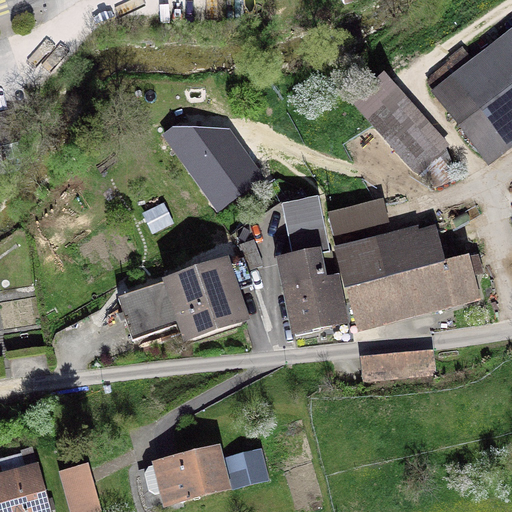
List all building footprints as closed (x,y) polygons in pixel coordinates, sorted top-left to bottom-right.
[(511,149),(511,28),(430,92),(488,168),(511,149)] [(412,172),(430,181),(434,188),(459,180),(447,149),(450,146),(383,72),(351,103),(412,172)] [(178,120),(211,168),(230,155),(227,151),(236,145),(228,134),(231,132),(219,115),(217,117),(209,105),(201,111),(198,107),(178,120)] [(281,205),(291,256),(320,250),(321,254),(330,253),(319,197),(281,205)] [(390,224),(383,199),(327,214),(334,239),(390,224)] [(440,210),(435,213),(433,220),(437,226),(443,227),(449,223),(450,217),(447,211),(440,210)] [(418,219),(417,224),(421,229),(427,229),(431,226),(432,220),(428,216),(422,215),(418,219)] [(418,226),(332,248),(344,293),(347,292),(358,334),(481,302),(474,277),(484,275),(479,255),(469,257),(445,263),(436,227),(419,232),(418,226)] [(238,245),(243,260),(245,259),(249,272),(263,267),(254,240),(238,245)] [(336,277),(330,253),(321,254),(320,250),(291,256),(275,259),(292,337),(349,325),(345,306),(336,277)] [(162,281),(163,285),(177,327),(183,345),(251,322),(240,291),(254,286),(249,272),(245,259),(243,260),(230,264),(228,259),(162,281)] [(132,342),(177,327),(163,285),(118,299),(123,313),(118,315),(120,322),(125,321),(132,342)] [(360,357),(362,380),(435,374),(433,351),(360,357)] [(163,509),(232,492),(223,459),(220,446),(152,463),(153,467),(138,471),(148,509),(162,505),(163,509)] [(51,511),(38,464),(37,464),(32,447),(20,451),(20,453),(0,458),(0,465),(2,474),(0,474),(0,511),(51,511)] [(232,492),(269,482),(261,449),(223,459),(232,492)] [(101,511),(89,464),(58,472),(68,511),(101,511)]
